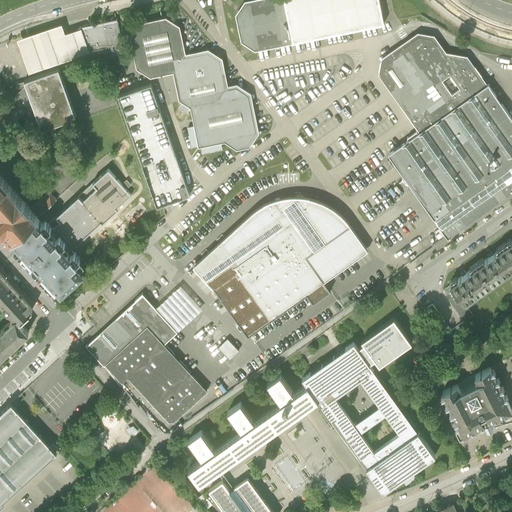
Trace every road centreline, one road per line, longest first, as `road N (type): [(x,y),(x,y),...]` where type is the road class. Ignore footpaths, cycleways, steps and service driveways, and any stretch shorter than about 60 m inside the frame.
road 1 (residential): [(0,384),(62,318),(0,250)]
road 2 (residential): [(511,455),(388,511)]
